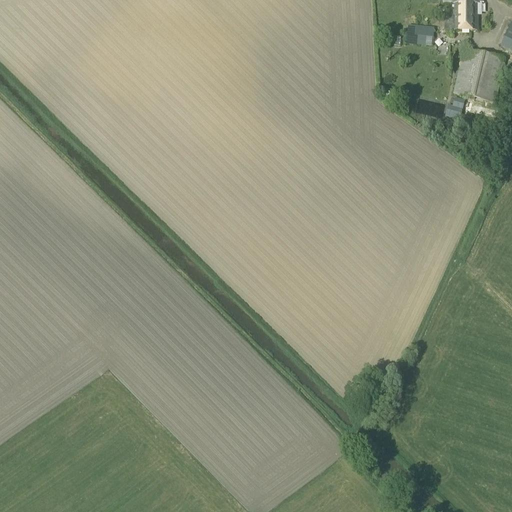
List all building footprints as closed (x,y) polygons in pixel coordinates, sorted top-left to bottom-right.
[(481,17),(481,5),(477,5),(451,5),(451,6),(451,17),(443,17),(443,31),(475,32),(476,17),(481,17)] [(511,55),(511,24),(510,24),(498,49),(511,55)] [(431,39),(433,29),(415,27),(415,31),(414,31),(413,37),(431,39)] [(492,106),(503,62),(462,52),(451,96),(492,106)] [(459,124),(464,101),(454,99),(452,107),(447,106),(444,118),(449,119),(448,122),(459,124)]
